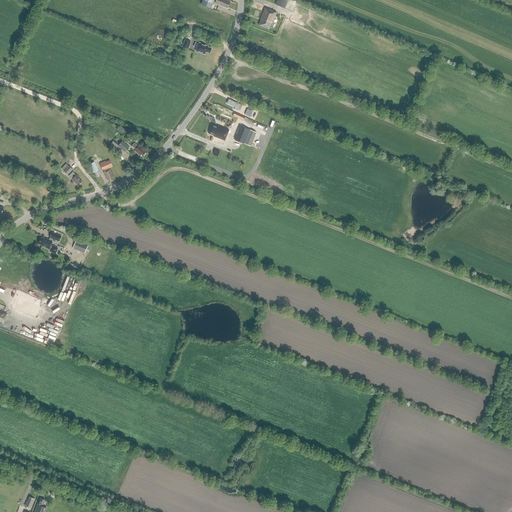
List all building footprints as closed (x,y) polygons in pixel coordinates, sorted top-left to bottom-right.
[(214,5),(212,4),(213,0),(202,0),(201,4),(212,9),(214,5)] [(261,19),(259,25),(268,29),(269,27),(272,28),(274,24),(272,23),(275,16),(279,18),(280,15),(276,13),(276,12),(272,11),(273,10),(265,7),(260,19),(261,19)] [(185,40),(182,46),(188,49),(190,42),(185,40)] [(195,42),(194,47),(196,48),(195,51),(204,54),(206,51),(209,53),(211,48),(208,47),(208,46),(199,42),(198,44),(195,42)] [(161,47),(159,52),(174,58),(176,53),(161,47)] [(242,105),(231,100),(229,104),(235,107),(234,109),(238,111),(238,109),(240,110),(242,105)] [(224,141),(229,130),(218,125),(217,126),(212,124),(208,133),(214,135),(213,136),(224,141)] [(243,144),(249,130),(240,126),(234,140),(243,144)] [(125,152),(129,146),(122,141),(118,146),(125,152)] [(142,156),(145,152),(141,149),(142,147),(139,145),(138,146),(134,143),(131,146),(135,149),(134,150),(140,155),(141,154),(142,156)] [(104,169),(105,171),(107,170),(107,169),(112,167),(110,160),(106,162),(106,161),(100,163),(103,170),(104,169)] [(67,175),(72,170),(68,166),(66,164),(61,169),(67,175)] [(112,178),(113,177),(110,169),(107,170),(105,171),(103,172),(107,180),(108,180),(109,182),(113,180),(112,178)] [(82,181),(78,178),(79,177),(77,174),(76,175),(73,172),(70,174),(72,175),(70,177),(72,179),(71,179),(76,184),(77,183),(79,185),(82,181)] [(49,249),(49,248),(50,249),(49,251),(55,253),(57,248),(52,246),(50,246),(52,241),(52,239),(59,241),(61,236),(52,232),(49,237),(50,237),(49,240),(47,239),(47,240),(41,237),(38,243),(42,245),(41,246),(49,249)] [(77,236),(74,245),(89,251),(91,245),(88,244),(89,241),(77,236)] [(17,292),(12,306),(36,316),(42,302),(17,292)] [(28,511),(30,507),(31,507),(34,499),(29,497),(27,502),(26,502),(25,505),(26,506),(26,507),(24,506),(22,510),(28,511)] [(39,502),(38,502),(34,511),(41,511),(42,511),(44,511),(47,507),(43,506),(43,504),(43,503),(44,500),(40,498),(39,502)]
